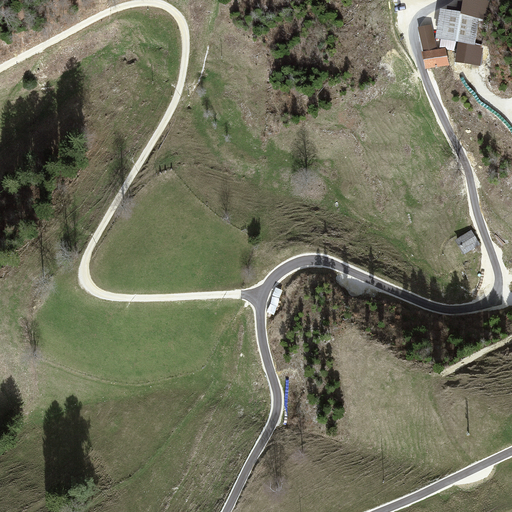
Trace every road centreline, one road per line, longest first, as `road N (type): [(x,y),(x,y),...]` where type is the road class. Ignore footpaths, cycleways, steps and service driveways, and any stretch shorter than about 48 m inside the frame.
road 1 (track): [(0,67),(143,5),(178,19),(185,49),(174,99),(91,242),(84,281),(124,297),(261,296)]
road 2 (track): [(511,451),(378,511)]
